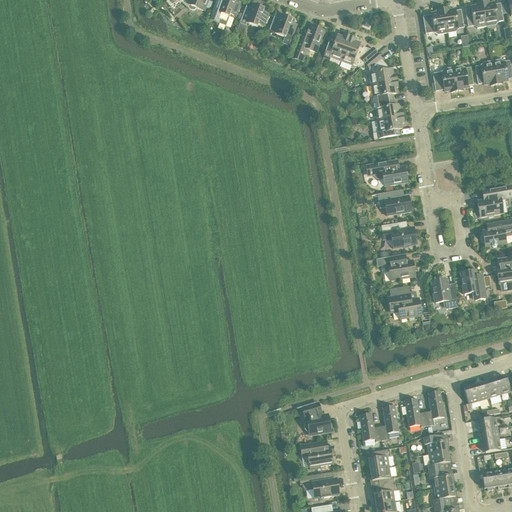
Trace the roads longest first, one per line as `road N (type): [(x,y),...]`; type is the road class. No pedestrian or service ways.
road 1 (residential): [(356,511),(341,410),(452,377)]
road 2 (residential): [(474,511),(452,377)]
